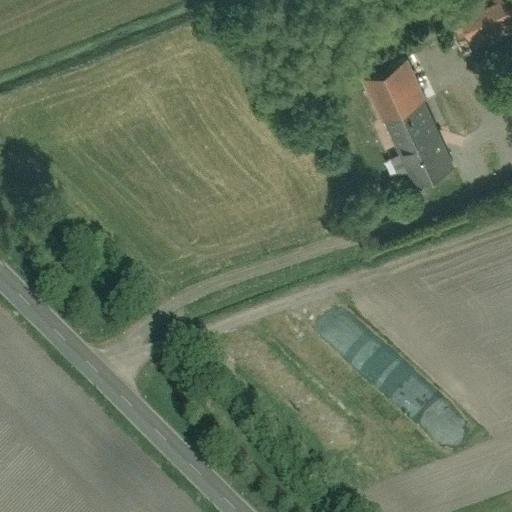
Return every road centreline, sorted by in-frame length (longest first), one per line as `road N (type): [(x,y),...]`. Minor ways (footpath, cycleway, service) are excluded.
road 1 (unknown): [(421,165),(226,228),(170,261),(76,351)]
road 2 (tertiary): [(0,273),(236,511)]
